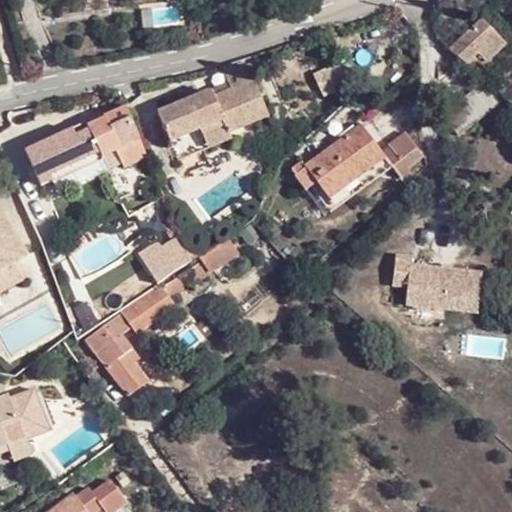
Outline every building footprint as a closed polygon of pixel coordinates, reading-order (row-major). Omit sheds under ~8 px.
[(482,24),(450,55),(462,65),(472,72),(475,76),(506,46),(482,24)] [(207,99),(218,122),(226,134),(266,116),(252,83),(256,82),(248,64),(223,76),(227,84),(229,88),(207,99)] [(343,80),(336,64),(321,71),(329,87),(343,80)] [(459,67),(438,82),(450,96),(470,81),(459,67)] [(227,84),(205,93),(207,99),(229,88),(227,84)] [(456,136),(496,104),(485,90),(445,122),(456,136)] [(205,93),(154,115),(171,156),(202,145),(196,131),(218,122),(207,99),(205,93)] [(144,155),(123,104),(93,118),(94,121),(80,126),(79,123),(25,148),(31,163),(40,159),(52,181),(112,152),(119,167),(144,155)] [(226,134),(218,122),(196,131),(202,145),(226,134)] [(287,170),(300,188),(369,141),(360,128),(342,139),(330,149),(300,168),(297,163),(287,170)] [(324,140),(330,149),(342,139),(336,131),(324,140)] [(388,148),(405,172),(423,160),(403,133),(386,145),(388,148)] [(369,141),(300,188),(305,195),(311,191),(320,204),(382,160),(378,155),(369,141)] [(405,172),(388,148),(378,155),(382,160),(388,170),(397,182),(407,175),(405,172)] [(388,170),(382,160),(320,204),(327,214),(388,170)] [(0,293),(22,282),(12,265),(24,258),(0,214),(0,293)] [(166,262),(182,253),(176,240),(158,251),(166,262)] [(182,253),(166,262),(150,273),(156,284),(189,264),(182,253)] [(202,260),(163,287),(161,288),(169,299),(170,298),(209,271),(202,260)] [(405,265),(389,265),(388,294),(404,294),(403,313),(475,314),(475,274),(405,272),(405,265)] [(121,311),(122,312),(132,327),(136,333),(175,306),(170,298),(169,299),(161,288),(163,287),(162,286),(121,311)] [(122,312),(83,340),(124,396),(147,380),(134,362),(138,358),(121,334),(132,327),(122,312)] [(0,453),(8,451),(24,445),(6,394),(0,395),(0,453)] [(109,426),(120,441),(129,433),(118,419),(109,426)] [(29,456),(24,445),(8,451),(12,462),(29,456)] [(91,511),(103,504),(108,511),(114,511),(130,502),(114,480),(94,492),(90,487),(76,498),(73,495),(47,511),(91,511)]
